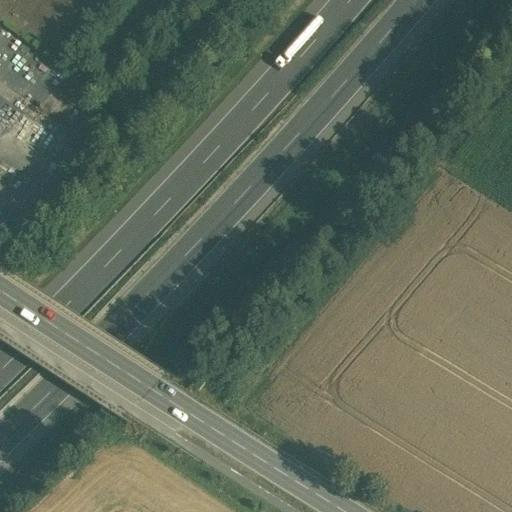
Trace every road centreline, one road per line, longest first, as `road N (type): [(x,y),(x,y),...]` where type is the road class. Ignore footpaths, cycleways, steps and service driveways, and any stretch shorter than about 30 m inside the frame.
road 1 (motorway): [(0,454),(179,285),(432,0)]
road 2 (motorway): [(373,0),(140,257),(0,393)]
road 3 (secondary): [(0,293),(340,511)]
